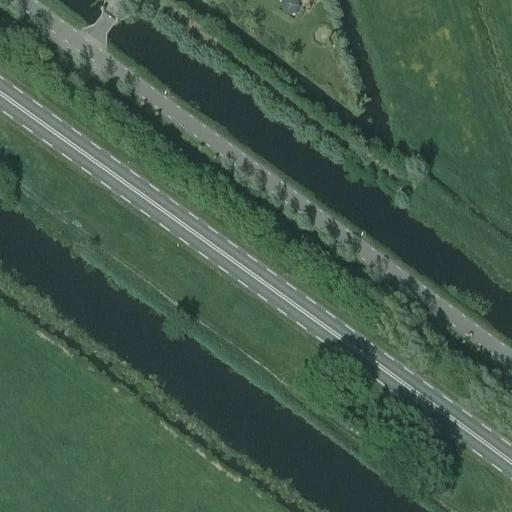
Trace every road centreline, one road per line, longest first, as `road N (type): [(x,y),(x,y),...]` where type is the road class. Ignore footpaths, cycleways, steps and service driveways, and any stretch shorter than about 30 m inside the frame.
road 1 (primary): [(511,464),(0,95)]
road 2 (unclassified): [(511,363),(20,0)]
road 3 (track): [(511,265),(212,41),(143,0)]
